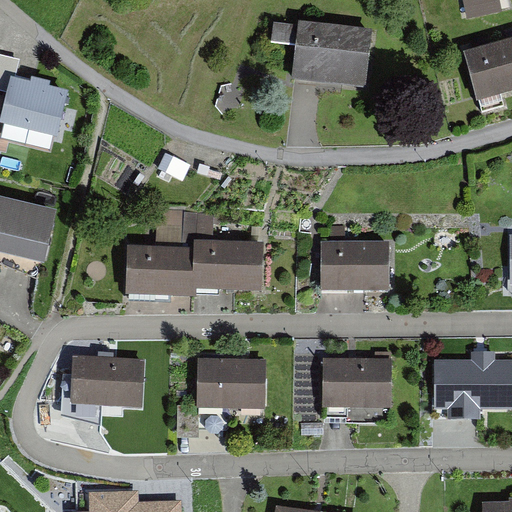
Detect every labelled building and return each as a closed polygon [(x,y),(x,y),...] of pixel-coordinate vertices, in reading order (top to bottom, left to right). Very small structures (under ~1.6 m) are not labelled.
[(500,0),(464,0),(468,19),(503,12),(500,0)] [(373,29),(300,20),(299,24),(275,21),(272,41),(298,44),(294,77),(366,85),(373,29)] [(511,90),(511,37),(464,51),(478,100),(511,90)] [(21,59),(0,54),(0,150),(7,152),(13,126),(59,136),(70,89),(51,85),(52,81),(32,76),(31,80),(17,77),(21,59)] [(59,207),(0,194),(0,251),(47,262),(59,207)] [(196,296),(197,288),(198,267),(194,266),(196,241),(199,241),(200,213),(184,212),(183,210),(158,209),(158,224),(184,225),(183,248),(157,247),(128,245),(126,293),(196,296)] [(194,266),(198,267),(197,288),(263,291),(266,241),(214,239),(216,213),(200,213),(199,241),(196,241),(194,266)] [(183,248),(184,225),(158,224),(157,247),(183,248)] [(391,242),(322,241),(322,290),(390,290),(391,242)] [(511,409),(511,359),(496,360),(496,352),(472,352),(472,360),(434,361),(435,420),(482,420),(482,410),(511,409)] [(144,360),(76,355),(73,403),(141,407),(144,360)] [(267,359),(198,358),(197,405),(197,407),(230,408),(266,408),(267,359)] [(392,359),(324,358),(324,407),(347,407),(347,424),(392,424),(392,359)] [(230,430),(230,408),(197,407),(197,405),(178,405),(177,438),(200,439),(200,430),(230,430)] [(324,423),(301,423),(302,436),(324,436),(324,423)] [(139,490),(89,491),(90,511),(73,511),(182,511),(182,501),(140,502),(139,490)] [(510,501),(483,501),(482,511),(511,511),(511,497),(510,498),(510,501)]
